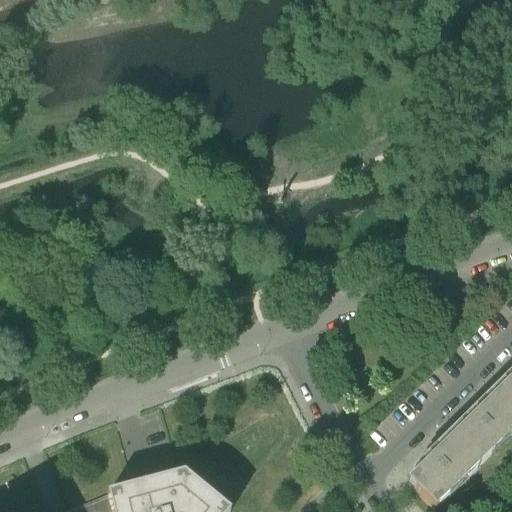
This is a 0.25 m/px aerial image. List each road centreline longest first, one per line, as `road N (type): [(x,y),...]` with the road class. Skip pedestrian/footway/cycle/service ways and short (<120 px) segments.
road 1 (residential): [(0,441),(280,330)]
road 2 (residential): [(280,330),(511,243)]
road 3 (residential): [(364,482),(511,338)]
road 4 (residential): [(364,482),(280,330)]
